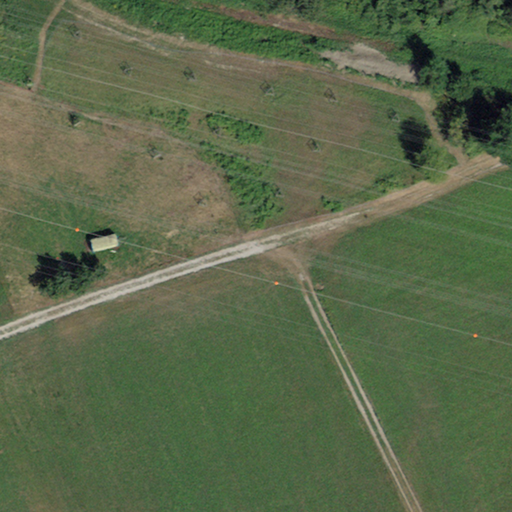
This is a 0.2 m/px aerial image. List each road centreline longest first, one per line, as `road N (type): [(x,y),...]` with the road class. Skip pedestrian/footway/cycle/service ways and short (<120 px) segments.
road 1 (unknown): [(511,64),(328,36),(183,0)]
road 2 (track): [(0,329),(279,265)]
road 3 (track): [(279,265),(404,511)]
road 4 (track): [(279,265),(385,220),(511,215)]
